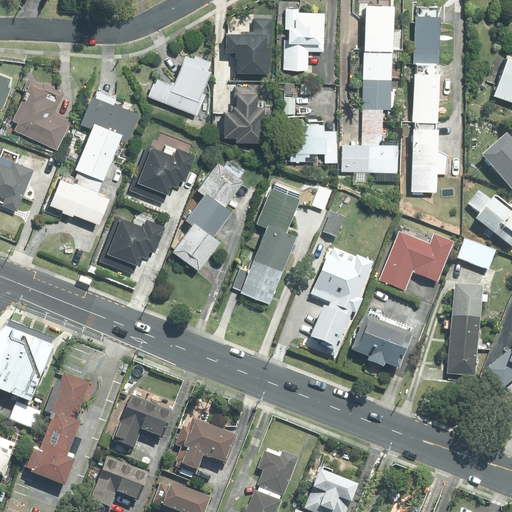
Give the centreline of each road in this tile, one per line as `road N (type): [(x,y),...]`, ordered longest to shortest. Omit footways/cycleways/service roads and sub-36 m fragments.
road 1 (secondary): [(511,474),(0,277)]
road 2 (residential): [(186,0),(125,30),(0,29)]
